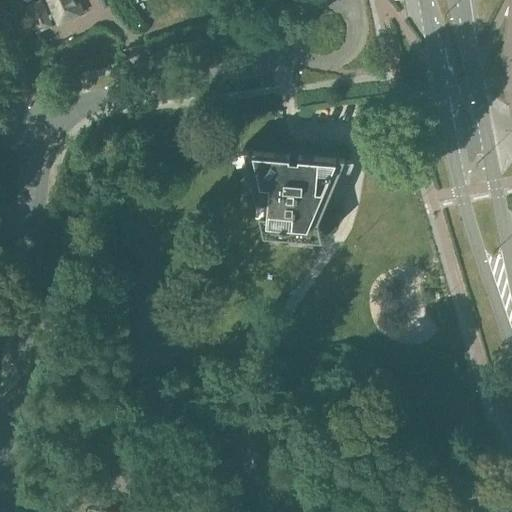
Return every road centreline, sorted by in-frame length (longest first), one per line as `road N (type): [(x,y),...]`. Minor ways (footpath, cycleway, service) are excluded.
road 1 (residential): [(4,511),(31,315),(38,180),(32,118)]
road 2 (residential): [(32,118),(287,56)]
road 3 (secondary): [(451,143),(511,349)]
road 4 (secondary): [(424,0),(451,143)]
road 5 (secondary): [(485,138),(462,0)]
road 6 (secondary): [(511,266),(485,138)]
road 7 (residential): [(287,56),(315,62),(350,46),(356,17),(341,0)]
